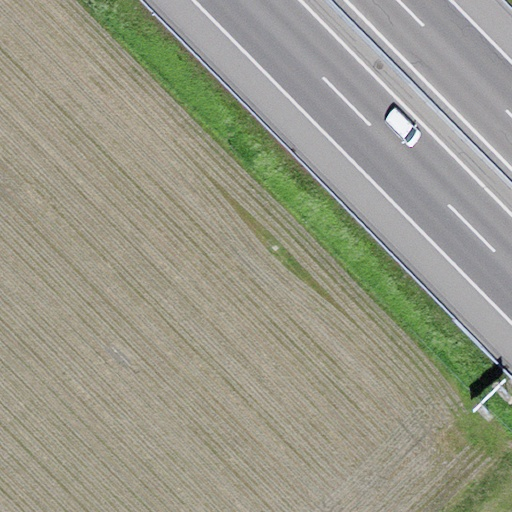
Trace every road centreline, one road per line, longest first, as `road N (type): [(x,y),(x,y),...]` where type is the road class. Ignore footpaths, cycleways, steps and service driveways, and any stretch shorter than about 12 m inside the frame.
road 1 (motorway): [(246,0),(511,269)]
road 2 (motorway): [(511,115),(398,0)]
